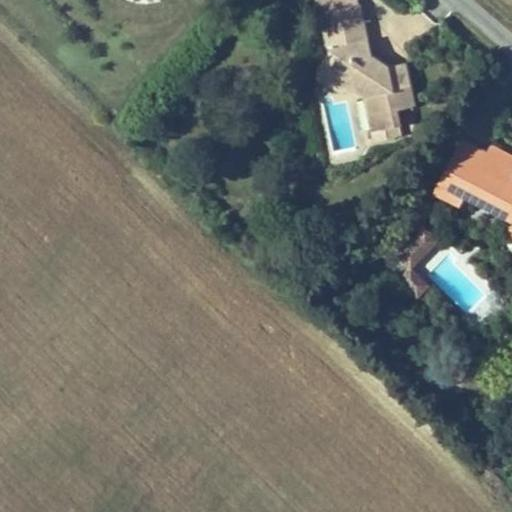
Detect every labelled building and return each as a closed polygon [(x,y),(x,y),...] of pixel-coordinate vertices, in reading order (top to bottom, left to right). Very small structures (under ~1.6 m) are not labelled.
[(367,21),(362,0),(320,0),(327,29),(367,21)] [(367,21),(327,29),(331,49),(340,93),(352,89),(366,99),(375,144),(403,138),(398,110),(418,106),(409,66),(391,70),(374,58),(367,21)] [(340,93),(331,49),(315,67),(319,83),(340,93)] [(511,155),(491,145),(487,153),(462,140),(432,198),(460,213),(465,204),(500,222),(511,239),(511,155)] [(395,258),(409,269),(435,239),(421,228),(395,258)] [(432,289),(409,269),(397,283),(420,303),(432,289)]
